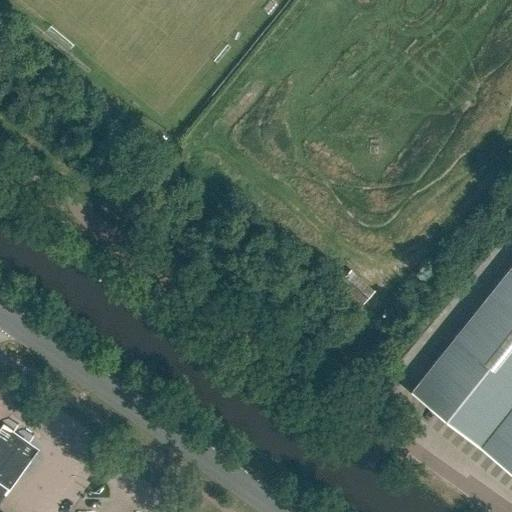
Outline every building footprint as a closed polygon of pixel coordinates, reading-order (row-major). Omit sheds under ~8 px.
[(79,249),(40,220),(31,232),(70,261),(79,249)] [(511,267),(425,376),(511,446),(511,267)] [(179,320),(141,292),(132,304),(170,332),(179,320)] [(290,400),(252,371),(243,383),(281,412),(290,400)] [(41,437),(5,412),(0,418),(0,471),(11,479),(41,437)] [(0,511),(1,511),(0,511),(0,499),(3,495),(3,494),(13,480),(12,472),(0,463),(0,511)]
